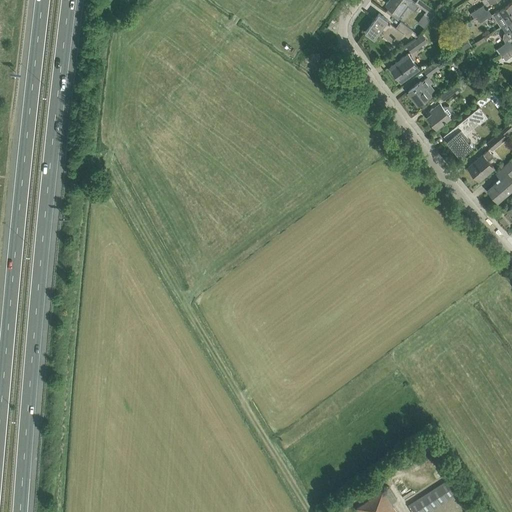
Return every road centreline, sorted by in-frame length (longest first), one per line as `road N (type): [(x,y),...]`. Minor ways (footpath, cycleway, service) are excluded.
road 1 (motorway): [(19,511),(68,0)]
road 2 (motorway): [(41,0),(0,398)]
road 3 (track): [(313,511),(115,183)]
road 4 (residential): [(511,261),(349,54),(344,34),(361,0)]
